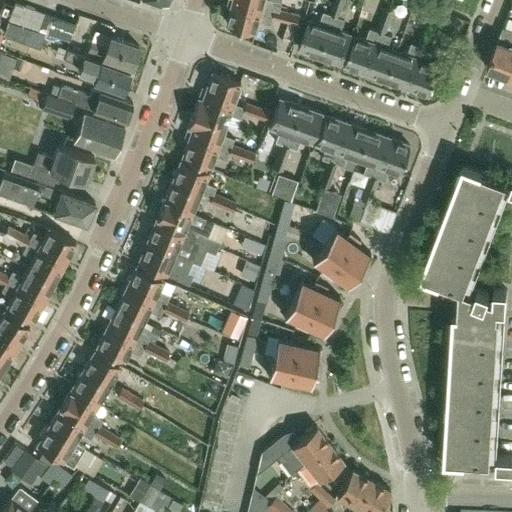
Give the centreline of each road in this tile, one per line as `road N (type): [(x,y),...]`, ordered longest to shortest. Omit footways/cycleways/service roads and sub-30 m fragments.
road 1 (residential): [(0,421),(46,352),(104,234),(153,125),(179,40)]
road 2 (unclassified): [(411,502),(382,318),(387,276),(437,133)]
road 3 (unclassified): [(437,133),(179,40)]
